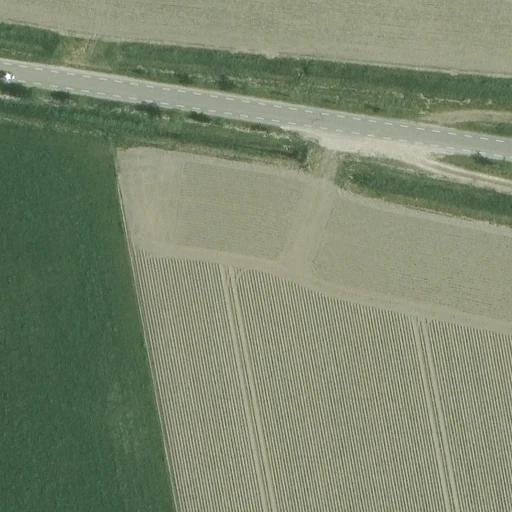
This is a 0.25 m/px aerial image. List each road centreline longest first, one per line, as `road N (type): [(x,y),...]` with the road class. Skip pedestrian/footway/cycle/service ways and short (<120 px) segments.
road 1 (tertiary): [(344,126),(0,73)]
road 2 (track): [(511,185),(430,167),(344,126)]
road 3 (tertiary): [(344,126),(511,152)]
